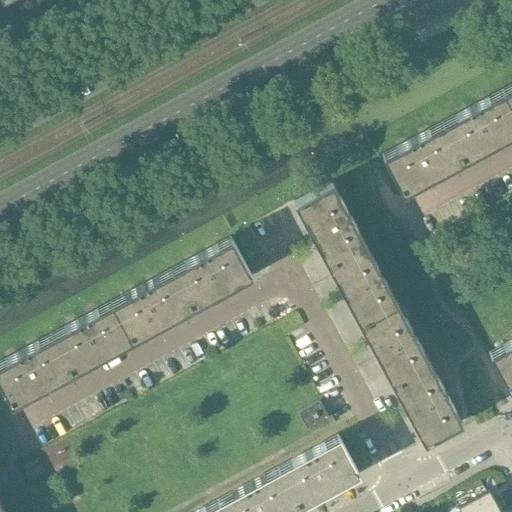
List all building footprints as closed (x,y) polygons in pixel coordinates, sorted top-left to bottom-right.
[(511,82),(501,88),(511,108),(511,82)] [(511,108),(501,88),(441,121),(462,158),(511,131),(511,108)] [(441,121),(381,153),(401,191),(462,158),(441,121)] [(363,241),(330,180),(293,200),(326,261),(363,241)] [(229,236),(170,268),(190,305),(250,273),(229,236)] [(396,301),(363,241),(326,261),(358,322),(396,301)] [(170,268),(110,300),(130,338),(190,305),(170,268)] [(110,300),(50,333),(70,370),(130,338),(110,300)] [(428,361),(396,301),(358,322),(390,381),(428,361)] [(50,333),(0,359),(0,383),(10,403),(25,395),(70,370),(50,333)] [(511,338),(488,351),(508,389),(511,386),(511,338)] [(460,420),(428,361),(390,381),(422,440),(460,420)] [(297,410),(306,427),(327,415),(318,399),(297,410)] [(337,434),(276,466),(297,504),(357,471),(337,434)] [(276,466),(217,498),(224,511),(280,511),(297,504),(276,466)] [(499,511),(487,489),(457,505),(460,511),(499,511)] [(224,511),(217,498),(191,511),(224,511)]
